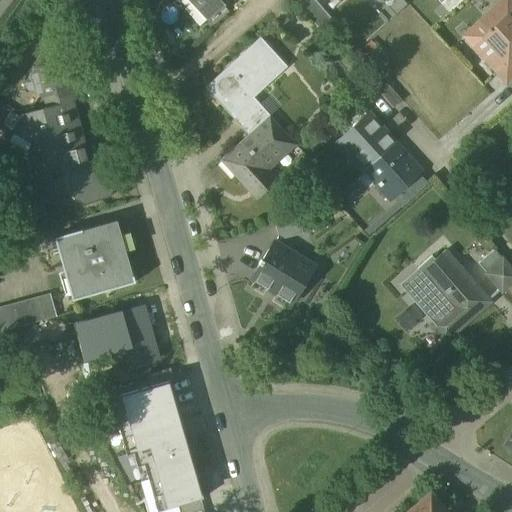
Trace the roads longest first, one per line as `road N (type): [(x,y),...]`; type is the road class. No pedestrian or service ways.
road 1 (unclassified): [(112,0),(227,406)]
road 2 (residential): [(427,452),(338,407),(227,406)]
